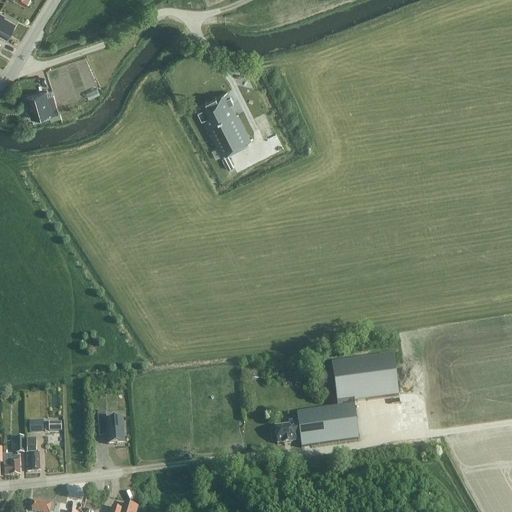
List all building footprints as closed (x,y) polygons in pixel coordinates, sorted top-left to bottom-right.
[(0,34),(6,38),(15,23),(4,17),(4,16),(0,13),(0,34)] [(259,78),(245,84),(255,108),(270,101),(259,78)] [(32,119),(49,114),(51,121),(61,118),(60,113),(59,114),(54,96),(46,98),(45,92),(26,98),(32,119)] [(226,92),(196,108),(221,157),(251,142),(226,92)] [(222,159),(227,171),(234,167),(229,156),(222,159)] [(338,405),(351,403),(397,397),(392,357),(332,365),(338,405)] [(338,409),(297,414),(298,424),(300,440),(302,449),(359,441),(354,403),(337,406),(338,409)] [(123,419),(106,421),(106,412),(97,413),(99,427),(107,426),(108,445),(125,444),(123,419)] [(29,422),(30,434),(44,434),(44,421),(29,422)] [(49,423),(49,431),(62,431),(62,423),(49,423)] [(298,440),(300,440),(298,424),(295,425),(275,427),(278,444),(283,444),(283,445),(292,444),(292,443),(298,442),(298,440)] [(25,454),(24,438),(16,438),(16,454),(25,454)] [(37,453),(37,440),(27,441),(27,454),(27,473),(40,472),(40,453),(37,453)] [(20,457),(12,458),(12,456),(4,456),(5,467),(4,467),(5,476),(20,476),(20,457)] [(50,511),(52,504),(34,500),(32,511),(36,511),(50,511)] [(137,511),(138,507),(124,503),(122,510),(112,507),(110,511),(137,511)]
